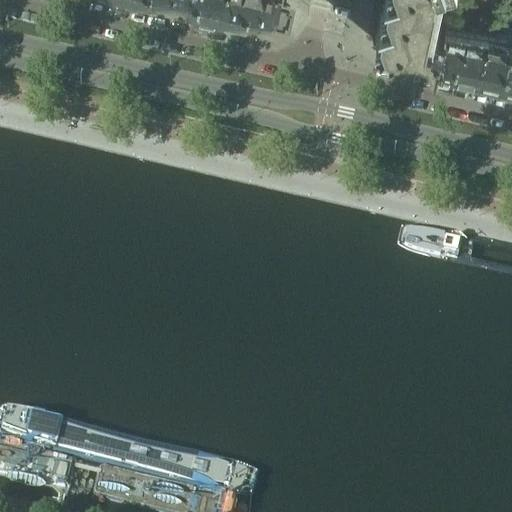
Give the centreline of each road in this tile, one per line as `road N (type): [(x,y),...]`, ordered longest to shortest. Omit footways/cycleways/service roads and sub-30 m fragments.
road 1 (tertiary): [(0,58),(511,176)]
road 2 (tertiary): [(511,154),(0,37)]
road 3 (residential): [(302,67),(0,0)]
road 4 (residential): [(511,117),(302,67)]
